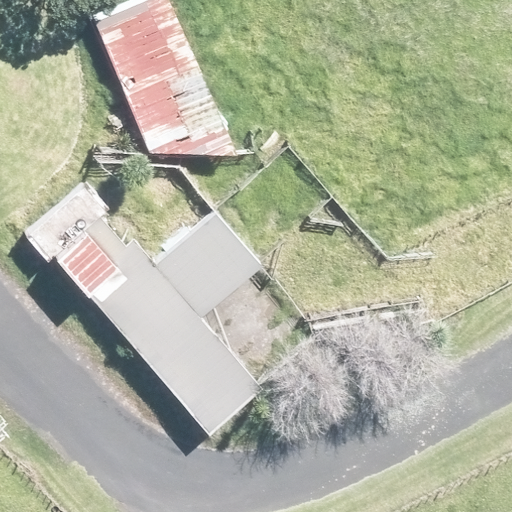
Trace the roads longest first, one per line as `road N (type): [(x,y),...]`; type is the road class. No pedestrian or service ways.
road 1 (unknown): [(181,445),(235,442),(291,424),(511,313)]
road 2 (unclassified): [(0,269),(205,468)]
